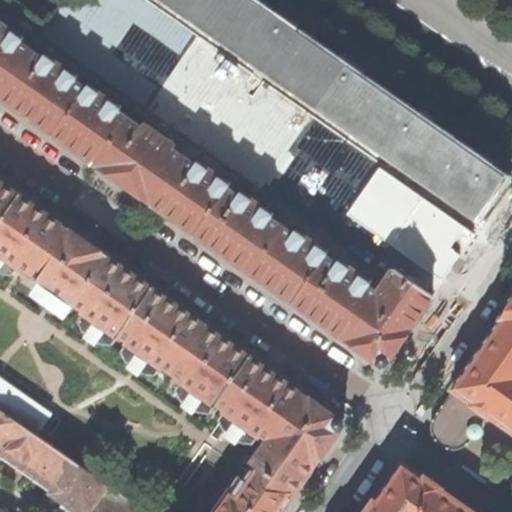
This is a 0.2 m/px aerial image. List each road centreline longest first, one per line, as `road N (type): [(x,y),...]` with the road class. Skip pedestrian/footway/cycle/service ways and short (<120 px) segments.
road 1 (residential): [(0,139),(391,411)]
road 2 (residential): [(511,248),(391,411)]
road 3 (primary): [(511,75),(404,0)]
road 4 (residential): [(391,411),(323,511)]
